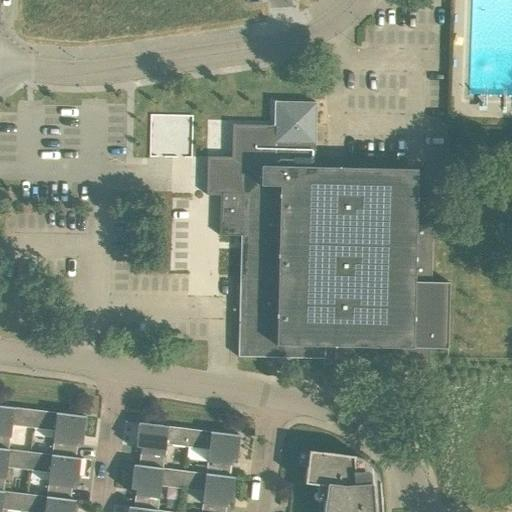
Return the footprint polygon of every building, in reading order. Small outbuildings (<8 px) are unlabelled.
[(316,145),(316,124),(317,103),(276,102),(276,86),(234,85),(233,101),(192,100),(192,116),(151,115),(150,157),(181,158),(180,181),(179,234),(200,235),(199,276),(240,277),(238,341),(238,357),(325,359),(325,347),(413,349),(413,330),(430,331),(433,198),(417,198),(417,170),(314,168),(315,145),(316,145)] [(511,381),(450,384),(451,410),(470,409),(474,505),(511,503),(511,381)] [(33,427),(35,410),(0,406),(0,448),(8,450),(12,424),(33,427)] [(86,418),(86,417),(35,410),(33,427),(54,429),(51,455),(76,458),(78,440),(83,441),(86,418)] [(187,446),(189,429),(139,423),(138,425),(139,425),(136,448),(141,448),(139,466),(163,469),(166,443),(187,446)] [(237,460),(240,436),(189,429),(187,446),(209,449),(206,474),(230,477),(232,459),(237,460)] [(8,450),(0,448),(0,491),(3,492),(6,467),(28,470),(30,452),(8,450)] [(321,453),(317,452),(309,451),(305,484),(327,487),(323,511),(381,511),(379,482),(378,482),(378,478),(377,474),(377,473),(376,473),(375,470),(373,467),(372,466),(372,465),(371,465),(369,463),(366,461),(364,460),(364,459),(363,460),(355,458),(355,457),(321,452),(321,453)] [(76,458),(51,455),(30,452),(28,470),(49,472),(46,497),(71,500),(73,482),(78,483),(81,459),(76,458)] [(163,469),(139,466),(134,465),(131,489),(136,490),(134,508),(158,511),(161,486),(182,488),(184,471),(163,469)] [(235,478),(230,477),(206,474),(184,471),(182,488),(204,491),(201,511),(225,511),(227,501),(232,502),(235,478)] [(3,492),(0,491),(0,511),(1,509),(23,511),(25,494),(3,492)] [(71,500),(46,497),(25,494),(23,511),(29,511),(73,511),(75,500),(71,500)]
